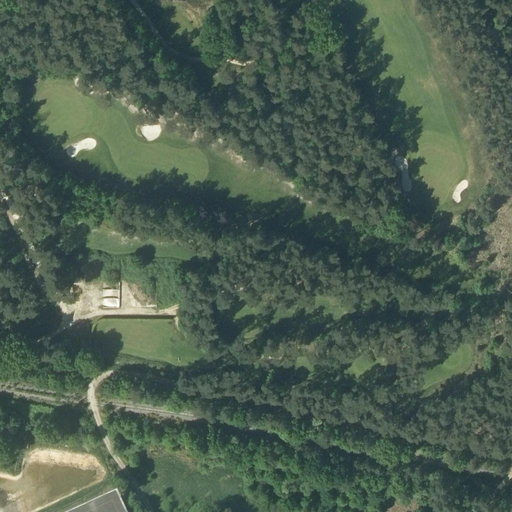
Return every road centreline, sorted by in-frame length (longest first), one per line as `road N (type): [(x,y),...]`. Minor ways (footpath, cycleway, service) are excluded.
road 1 (track): [(87,379),(136,375),(511,457)]
road 2 (track): [(263,270),(163,311),(67,317),(45,339),(0,348)]
road 3 (track): [(147,511),(87,379)]
